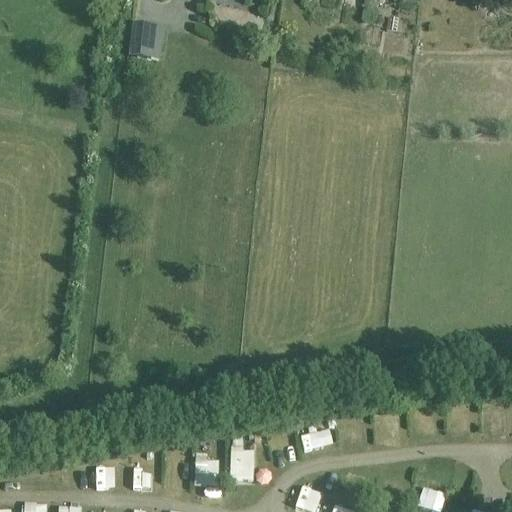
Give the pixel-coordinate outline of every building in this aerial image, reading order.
[(133,26),(128,59),(159,63),(164,30),(133,26)] [(423,409),(422,430),(440,430),(440,409),(423,409)] [(471,433),(470,411),(450,411),(451,434),(471,433)] [(505,413),(483,414),(484,437),(506,437),(505,413)] [(397,418),(374,423),(379,445),(400,441),(402,448),(415,445),(412,431),(400,434),(397,418)] [(302,432),(307,454),(325,450),(320,429),(302,432)] [(232,449),(231,477),(254,477),(254,449),(232,449)] [(218,487),(219,461),(194,461),(194,487),(218,487)] [(168,486),(186,486),(186,471),(167,471),(168,486)] [(356,473),(350,494),(370,499),(376,479),(356,473)] [(386,495),(406,501),(412,479),(392,473),(386,495)] [(420,511),(443,511),(449,485),(426,481),(420,511)] [(302,486),(294,511),(295,511),(317,511),(324,493),(302,486)]
